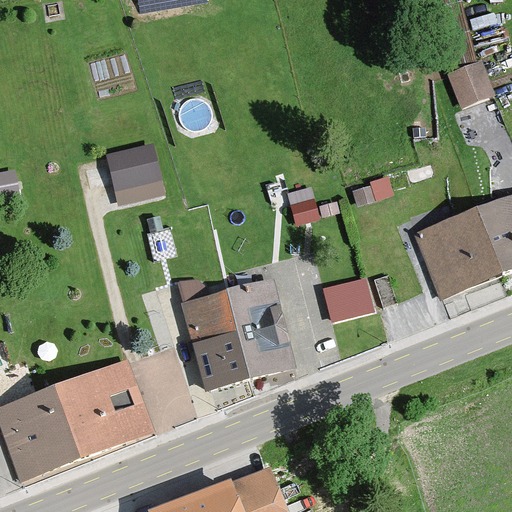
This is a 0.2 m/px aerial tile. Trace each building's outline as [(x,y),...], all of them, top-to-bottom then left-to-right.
[(481,65),(447,78),(460,111),(494,98),(481,65)] [(147,148),(107,160),(119,199),(159,187),(147,148)] [(13,176),(0,177),(0,201),(16,199),(13,176)] [(391,177),(355,187),(360,203),(396,193),(391,177)] [(312,193),(286,198),(291,221),(317,215),(312,193)] [(511,203),(415,238),(440,307),(511,281),(511,203)] [(372,276),(328,285),(335,321),(379,312),(372,276)] [(277,283),(185,306),(208,398),(300,375),(277,283)] [(130,365),(0,411),(0,425),(22,486),(157,437),(130,365)] [(166,511),(284,511),(270,474),(166,511)]
